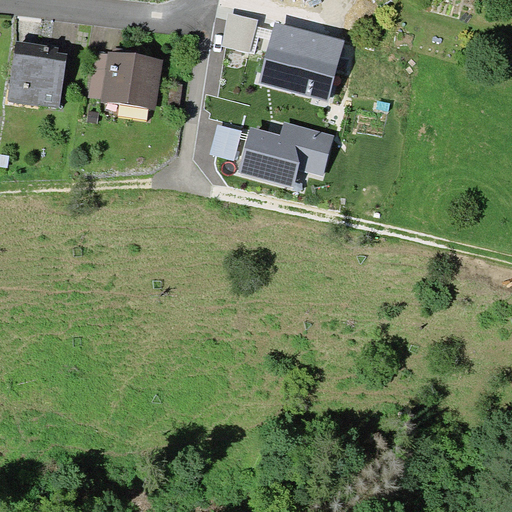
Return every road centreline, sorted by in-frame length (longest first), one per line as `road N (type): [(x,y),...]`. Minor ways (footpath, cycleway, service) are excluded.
road 1 (track): [(182,182),(511,261)]
road 2 (residential): [(2,0),(152,18),(185,12),(198,0)]
road 3 (track): [(0,188),(182,182)]
